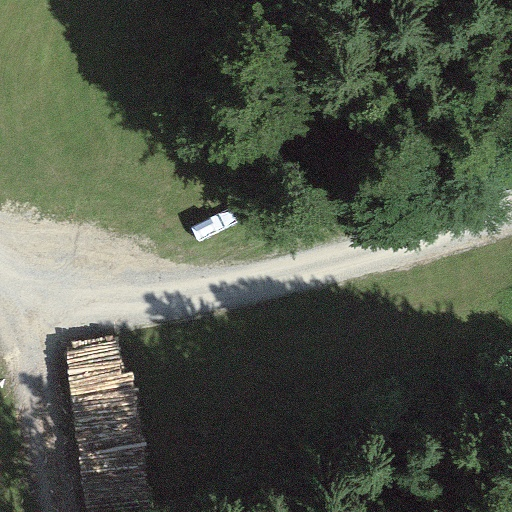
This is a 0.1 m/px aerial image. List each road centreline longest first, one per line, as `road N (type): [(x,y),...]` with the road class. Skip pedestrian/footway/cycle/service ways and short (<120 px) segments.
road 1 (track): [(13,287),(155,309),(511,210)]
road 2 (track): [(13,287),(58,511)]
